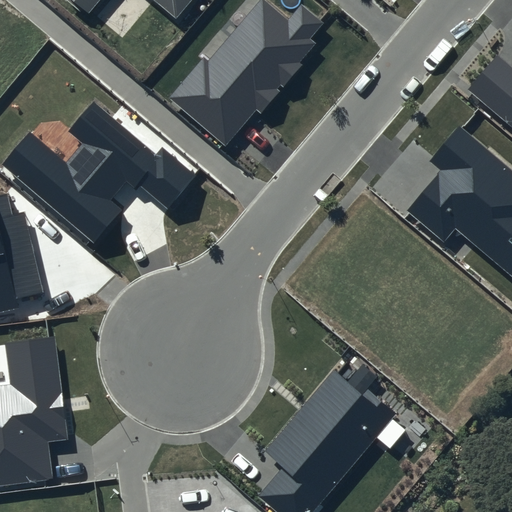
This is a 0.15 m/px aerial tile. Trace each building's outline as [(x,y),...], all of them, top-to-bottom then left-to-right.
[(98,0),(158,0),(176,15),(188,0),(77,0),(90,10),(98,0)] [(322,22),(301,4),(287,20),(263,0),(261,0),(209,62),(203,57),(168,98),(225,147),(255,111),(261,115),(302,67),(298,63),(315,44),(308,38),(322,22)] [(511,66),(497,54),(467,90),(511,127),(511,66)] [(154,154),(92,101),(69,129),(82,140),(64,160),(30,131),(2,164),(93,242),(120,210),(112,203),(133,178),(169,209),(198,175),(163,145),(154,154)] [(511,170),(459,126),(429,161),(440,170),(404,212),(443,246),(456,231),(511,278),(511,170)] [(7,190),(0,191),(0,310),(16,307),(14,299),(43,291),(23,211),(13,213),(7,190)] [(54,337),(5,344),(10,385),(0,386),(0,484),(52,478),(47,442),(69,439),(54,337)] [(311,511),(395,413),(336,364),(263,451),(283,467),(258,497),(276,511),(311,511)]
